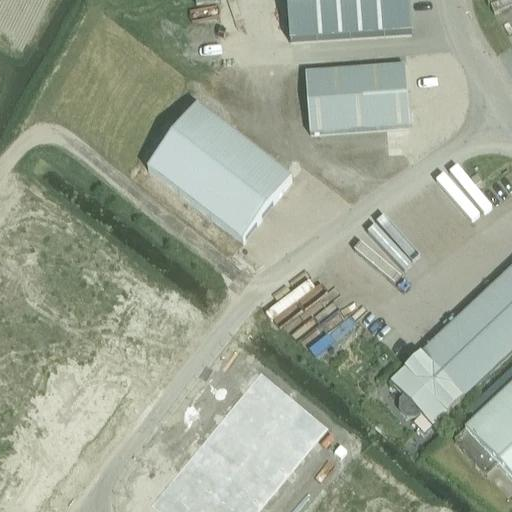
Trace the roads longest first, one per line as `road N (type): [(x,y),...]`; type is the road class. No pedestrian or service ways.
road 1 (unclassified): [(508,116),(249,294),(82,511)]
road 2 (unclassified): [(450,0),(464,46),(508,116)]
